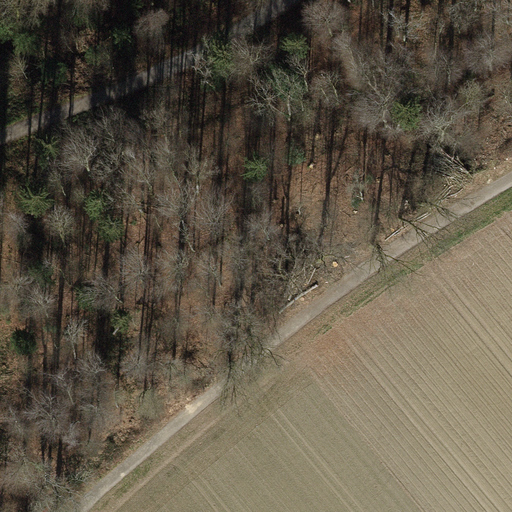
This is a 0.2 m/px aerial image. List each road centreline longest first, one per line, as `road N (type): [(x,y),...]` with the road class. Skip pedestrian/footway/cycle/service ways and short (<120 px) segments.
road 1 (track): [(78,511),(103,480),(346,282),(511,177)]
road 2 (track): [(0,140),(179,64),(289,0)]
